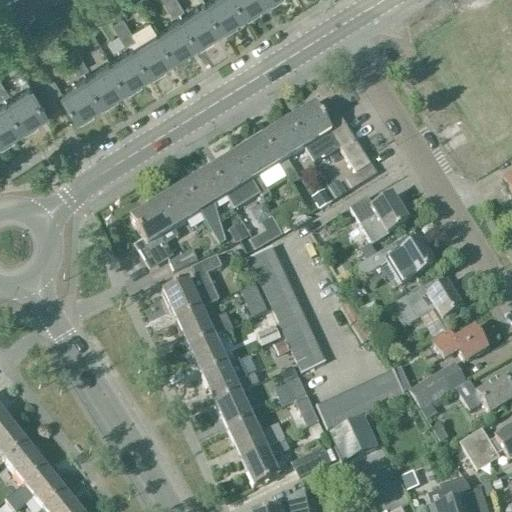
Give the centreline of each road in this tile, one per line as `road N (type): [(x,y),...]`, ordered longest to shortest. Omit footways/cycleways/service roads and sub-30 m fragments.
road 1 (tertiary): [(40,222),(89,182),(338,28)]
road 2 (residential): [(511,304),(338,28)]
road 3 (tertiary): [(172,511),(30,282)]
